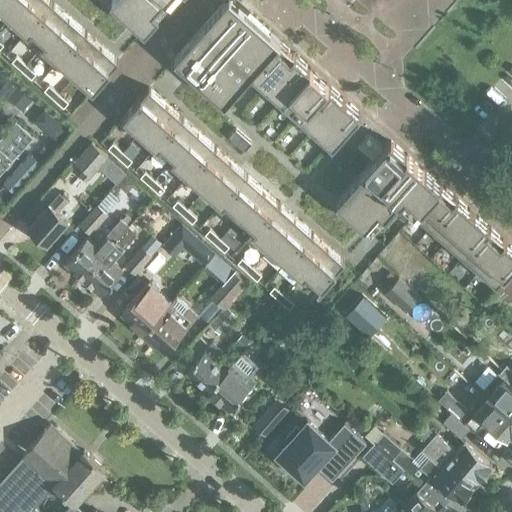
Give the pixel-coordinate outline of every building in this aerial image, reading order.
[(0,0),(0,5),(12,16),(25,0),(0,0)] [(28,30),(54,1),(52,0),(25,0),(12,16),(28,30)] [(171,0),(110,0),(144,30),(171,0)] [(224,101),(279,39),(244,8),(234,0),(224,0),(174,57),(224,101)] [(369,0),(343,0),(367,21),(378,8),(369,0)] [(411,0),(407,0),(389,20),(409,39),(430,18),(411,0)] [(428,0),(440,10),(449,0),(428,0)] [(44,45),(70,16),(54,1),(28,30),(44,45)] [(60,59),(86,30),(70,16),(44,45),(60,59)] [(77,74),(102,45),(86,30),(60,59),(77,74)] [(267,85),(295,54),(279,40),(251,71),(267,85)] [(93,88),(119,59),(102,45),(77,74),(93,88)] [(22,68),(26,63),(17,54),(12,59),(22,68)] [(283,100),(311,68),(295,54),(267,85),(283,100)] [(0,62),(0,97),(18,79),(0,62)] [(31,77),(36,72),(26,63),(22,68),(31,77)] [(299,114),(328,83),(312,68),(283,100),(299,114)] [(22,110),(33,97),(18,83),(6,96),(22,110)] [(54,97),(59,92),(49,83),(44,88),(54,97)] [(316,129),(344,98),(328,83),(299,114),(316,129)] [(140,130),(165,101),(149,86),(123,115),(140,130)] [(63,106),(68,100),(59,92),(54,97),(63,106)] [(332,144),(361,112),(344,97),(316,129),(332,144)] [(156,144),(182,115),(165,101),(140,130),(156,144)] [(56,139),(67,128),(44,107),(33,119),(56,139)] [(172,159),(198,130),(182,115),(156,144),(172,159)] [(0,173),(34,135),(16,119),(0,136),(0,173)] [(252,142),(236,128),(229,136),(245,149),(252,142)] [(189,173),(214,144),(198,130),(172,159),(189,173)] [(359,149),(372,160),(383,148),(370,136),(359,149)] [(391,139),(336,201),(371,231),(400,199),(421,218),(447,189),(391,139)] [(86,180),(108,155),(92,140),(74,160),(84,168),(79,173),(86,180)] [(107,147),(117,155),(122,150),(112,141),(107,147)] [(205,187),(231,159),(214,144),(189,173),(205,187)] [(117,155),(127,164),(132,159),(122,150),(117,155)] [(16,192),(43,163),(31,152),(4,181),(16,192)] [(116,183),(126,172),(108,156),(98,167),(116,183)] [(221,202),(247,173),(231,159),(205,187),(221,202)] [(140,175),(149,184),(154,179),(145,170),(140,175)] [(127,192),(136,182),(126,173),(117,183),(127,192)] [(237,216),(263,188),(247,173),(221,202),(237,216)] [(149,184),(159,193),(164,188),(154,179),(149,184)] [(0,186),(0,199),(4,203),(15,191),(4,182),(0,186)] [(254,231),(279,202),(263,188),(237,216),(254,231)] [(447,189),(421,218),(436,231),(462,202),(447,189)] [(107,210),(119,198),(110,190),(98,202),(107,210)] [(58,210),(67,200),(60,193),(50,203),(49,202),(27,227),(46,244),(68,219),(58,210)] [(172,204),(181,213),(186,208),(177,199),(172,204)] [(90,233),(109,212),(97,202),(79,223),(90,233)] [(270,245),(296,216),(279,202),(254,231),(270,245)] [(462,202),(436,231),(451,244),(477,215),(462,202)] [(181,213),(191,222),(196,217),(186,208),(181,213)] [(64,260),(82,276),(129,224),(120,216),(95,244),(86,236),(64,260)] [(286,260),(312,231),(296,216),(270,245),(286,260)] [(477,216),(452,244),(466,258),(492,229),(477,216)] [(215,250),(183,221),(162,243),(174,254),(183,244),(204,262),(215,250)] [(129,224),(82,276),(100,293),(122,268),(113,260),(125,246),(124,245),(137,231),(129,224)] [(204,233),(214,242),(219,237),(209,228),(204,233)] [(492,229),(466,258),(481,271),(507,242),(492,229)] [(241,241),(227,230),(221,237),(234,249),(241,241)] [(303,274),(328,245),(312,231),(286,260),(303,274)] [(147,237),(141,244),(124,263),(135,273),(152,254),(158,247),(147,237)] [(223,251),(228,245),(219,237),(214,242),(223,251)] [(511,246),(507,242),(481,271),(496,284),(507,272),(511,266),(511,246)] [(319,289),(345,260),(328,245),(303,274),(319,289)] [(401,265),(410,255),(399,245),(390,255),(401,265)] [(224,281),(235,268),(215,251),(204,263),(224,281)] [(236,262),(246,271),(251,265),(241,257),(236,262)] [(246,271),(256,280),(260,274),(251,265),(246,271)] [(363,286),(373,275),(366,269),(356,280),(363,286)] [(233,271),(210,297),(221,307),(245,281),(233,271)] [(496,284),(492,289),(502,298),(506,293),(511,286),(511,276),(507,272),(496,284)] [(385,291),(385,292),(406,310),(420,294),(399,275),(385,291)] [(121,311),(143,331),(171,300),(159,289),(158,290),(148,280),(121,311)] [(268,291),(278,300),(283,294),(273,285),(268,291)] [(278,300),(288,308),(293,303),(283,294),(278,300)] [(171,300),(143,331),(165,350),(197,315),(175,295),(171,300)] [(363,295),(346,314),(369,335),(386,316),(363,295)] [(236,313),(227,305),(210,324),(219,332),(236,313)] [(287,328),(280,335),(299,353),(306,345),(287,328)] [(276,369),(293,350),(281,340),(264,359),(276,369)] [(186,369),(208,389),(225,370),(213,360),(222,350),(211,341),(186,369)] [(255,381),(248,374),(258,363),(243,350),(225,370),(208,389),(230,409),(255,381)] [(364,365),(353,355),(346,362),(358,372),(364,365)] [(499,373),(511,384),(511,370),(506,365),(499,373)] [(457,384),(463,377),(456,371),(450,378),(457,384)] [(511,384),(499,373),(497,371),(482,388),(511,414),(511,384)] [(511,414),(482,388),(474,382),(469,388),(478,396),(476,398),(469,406),(502,437),(505,439),(509,435),(511,438),(511,414)] [(266,436),(290,409),(277,397),(252,425),(266,436)] [(461,437),(470,427),(459,417),(451,410),(443,420),(461,437)] [(289,439),(277,451),(304,476),(316,463),(332,478),(366,441),(344,421),(329,437),(308,418),(299,427),(296,425),(286,436),(289,439)] [(98,511),(95,509),(92,511),(86,511),(75,501),(105,467),(83,447),(82,449),(50,421),(22,452),(26,456),(0,485),(0,511),(98,511)] [(464,441),(456,451),(426,424),(419,432),(428,440),(475,483),(491,465),(464,441)] [(382,431),(373,441),(443,503),(445,504),(453,495),(459,500),(475,483),(428,440),(420,449),(427,456),(419,465),(382,431)] [(443,503),(373,441),(360,456),(361,457),(364,453),(387,473),(378,483),(401,504),(393,511),(438,511),(439,511),(437,509),(443,503)]
